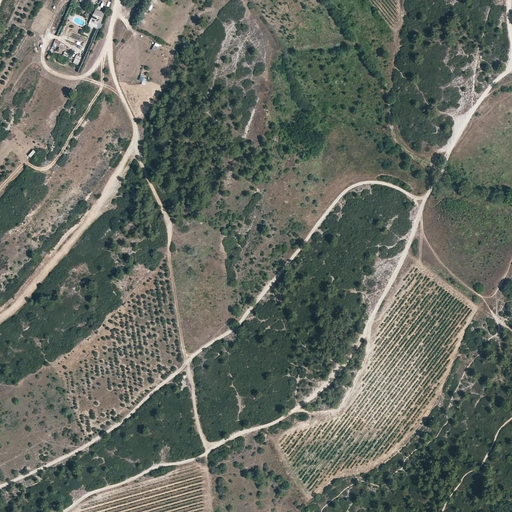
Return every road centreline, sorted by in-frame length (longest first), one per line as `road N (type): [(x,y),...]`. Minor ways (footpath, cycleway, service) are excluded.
road 1 (track): [(424,203),(387,183),(352,185),(240,322),(119,424),(0,486)]
road 2 (track): [(116,0),(112,70),(167,227),(207,449)]
road 3 (track): [(484,93),(369,326)]
road 4 (track): [(292,410),(181,463),(88,494),(64,511)]
road 5 (track): [(133,146),(111,193),(0,318)]
road 6 (track): [(292,410),(338,407),(369,326)]
road 7 (track): [(511,418),(442,511)]
